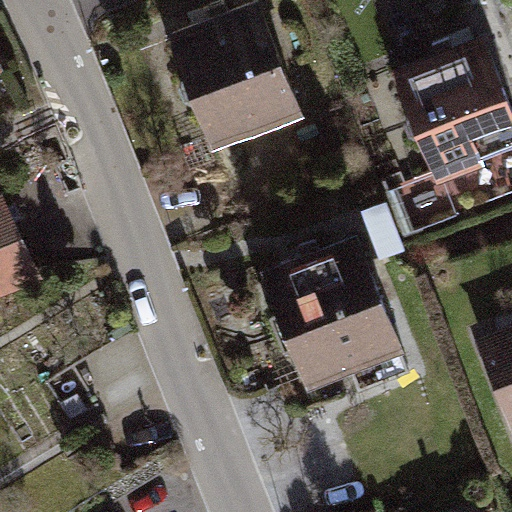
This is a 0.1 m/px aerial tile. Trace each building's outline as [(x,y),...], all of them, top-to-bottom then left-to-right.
[(254,0),(249,0),(173,30),(216,139),(297,107),(254,0)] [(511,52),(502,24),(415,56),(454,162),(511,141),(511,52)] [(8,185),(0,188),(0,299),(52,275),(8,185)] [(374,228),(277,264),(315,367),(412,331),(374,228)] [(511,319),(482,330),(511,411),(511,319)]
